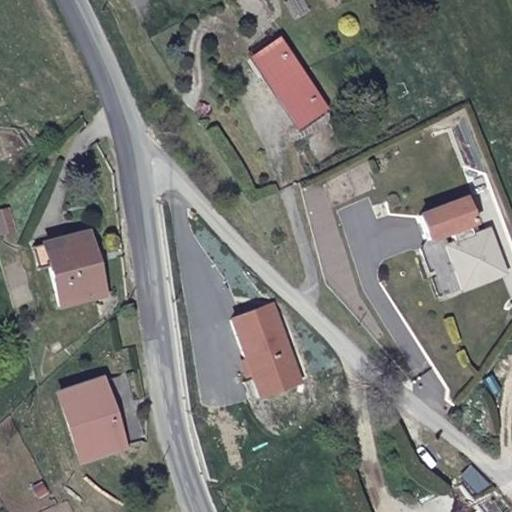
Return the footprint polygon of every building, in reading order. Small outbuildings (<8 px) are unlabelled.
[(282,73),(309,56),(287,21),(279,25),(259,37),(282,73)] [(326,86),(309,56),(282,73),(300,102),(326,86)] [(471,202),(462,178),(415,197),(423,220),(448,212),(451,225),(443,226),(459,271),(501,255),(485,210),(469,215),(465,204),(471,202)] [(94,216),(51,227),(66,289),(107,280),(94,216)] [(251,351),(260,348),(300,333),(272,256),(232,270),(254,330),(244,333),(251,351)] [(124,364),(64,380),(77,442),(136,429),(124,364)]
